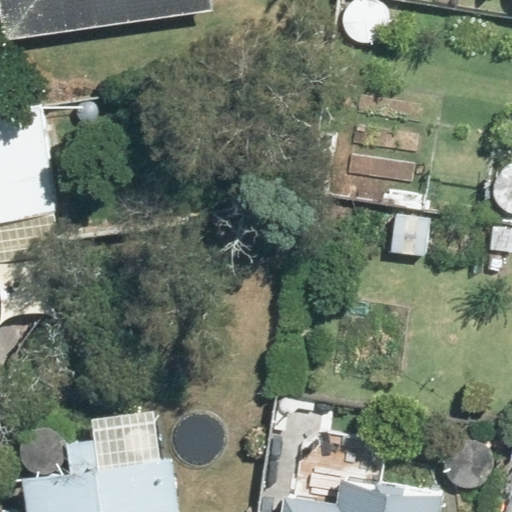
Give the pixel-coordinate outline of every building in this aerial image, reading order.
[(339,81),(337,108),(360,110),(363,83),(339,81)] [(47,100),(0,105),(0,213),(61,205),(47,100)] [(440,219),(401,214),(396,256),(434,261),(440,219)] [(304,331),(285,325),(280,344),(298,349),(304,331)] [(75,436),(78,463),(32,469),(36,511),(190,511),(183,450),(103,460),(100,434),(75,436)] [(285,511),(443,511),(447,489),(346,474),(343,497),(289,489),(285,511)]
